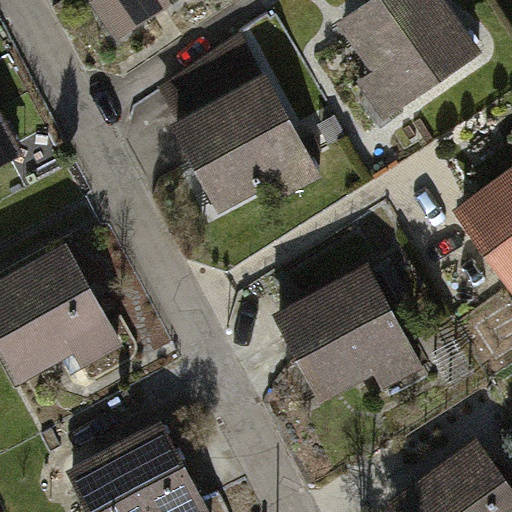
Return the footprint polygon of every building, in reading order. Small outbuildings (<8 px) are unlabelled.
[(120,0),(148,47),(230,0),(120,0)] [(469,0),(380,0),(362,11),(418,107),(503,58),(469,0)] [(6,73),(0,75),(0,189),(52,162),(6,73)] [(287,83),(202,132),(258,229),(343,180),(287,83)] [(511,198),(490,211),(511,249),(511,198)] [(90,262),(5,311),(60,408),(146,359),(90,262)] [(395,288),(310,337),(366,434),(451,385),(395,288)] [(238,511),(195,437),(110,486),(125,511),(238,511)] [(511,511),(511,479),(502,464),(431,510),(432,511),(511,511)]
